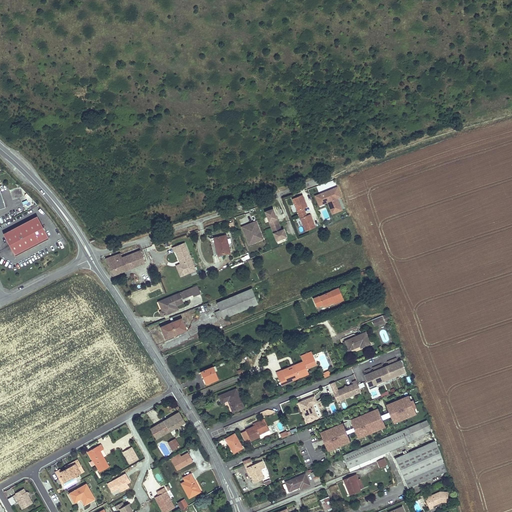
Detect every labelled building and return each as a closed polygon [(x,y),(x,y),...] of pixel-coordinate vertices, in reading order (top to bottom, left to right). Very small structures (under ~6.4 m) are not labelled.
[(331,214),(342,210),(338,198),(341,197),(337,186),(314,194),(318,206),(327,203),(331,214)] [(315,227),(311,213),(307,214),(305,207),(307,207),(303,194),(293,197),(303,231),(315,227)] [(264,211),(270,225),(277,222),(272,208),(264,211)] [(48,238),(37,216),(3,234),(15,256),(48,238)] [(242,228),(247,240),(252,238),(254,242),(262,238),(255,221),(251,222),(252,224),(242,228)] [(279,226),(271,229),(276,240),(286,236),(283,228),(281,229),(279,226)] [(226,235),(214,238),(217,256),(230,253),(226,235)] [(184,242),(172,247),(173,252),(175,251),(179,260),(180,260),(181,263),(180,263),(178,264),(180,269),(184,271),(194,267),(184,242)] [(120,253),(105,259),(112,276),(145,262),(140,250),(121,257),(120,253)] [(343,262),(326,269),(329,274),(346,267),(343,262)] [(195,270),(194,267),(184,271),(180,269),(178,264),(176,265),(180,276),(195,270)] [(143,276),(138,278),(142,288),(146,286),(143,276)] [(194,287),(179,293),(182,299),(196,293),(194,287)] [(252,288),(217,303),(219,310),(215,312),(217,317),(222,315),(223,318),(258,304),(252,288)] [(338,288),(313,299),(316,305),(321,302),(322,305),(329,302),(329,300),(333,299),(334,301),(334,303),(343,299),(338,288)] [(172,296),(176,305),(183,302),(182,299),(179,293),(172,296)] [(172,296),(159,301),(162,308),(163,308),(164,310),(160,311),(162,316),(178,310),(176,305),(172,296)] [(371,319),(374,325),(385,321),(382,314),(371,319)] [(182,319),(161,327),(165,339),(187,330),(182,319)] [(366,332),(348,339),(352,349),(360,345),(361,347),(370,343),(366,332)] [(278,373),(282,384),(294,379),(293,378),(297,376),(296,374),(298,373),(300,377),(306,375),(304,371),(308,369),(307,368),(306,364),(316,360),(312,352),(309,353),(309,354),(307,355),(307,354),(302,356),(304,361),(295,365),(296,369),(294,370),(294,368),(290,369),(289,367),(283,369),(283,371),(278,373)] [(392,356),(384,359),(386,365),(394,361),(392,356)] [(383,358),(368,364),(380,393),(395,387),(386,365),(384,359),(383,358)] [(213,367),(200,372),(202,376),(204,375),(207,383),(218,379),(213,367)] [(336,401),(361,392),(357,381),(337,388),(335,381),(329,383),(336,401)] [(236,389),(219,396),(222,402),(230,399),(232,404),(230,404),(233,411),(244,407),(236,389)] [(371,390),(373,398),(380,396),(378,389),(371,390)] [(391,415),(394,423),(417,414),(415,407),(417,407),(414,398),(411,399),(409,394),(386,403),(389,411),(382,414),(384,418),(391,415)] [(314,396),(299,402),(301,407),(302,406),(306,415),(304,416),(306,421),(317,417),(312,404),(316,402),(314,396)] [(179,412),(156,426),(162,436),(185,422),(179,412)] [(347,417),(341,419),(343,424),(340,425),(346,438),(355,434),(347,417)] [(426,419),(343,455),(348,468),(407,443),(426,434),(425,432),(431,430),(426,419)] [(254,426),(246,430),(251,441),(260,437),(259,435),(265,432),(264,431),(268,428),(265,422),(260,424),(259,422),(254,424),(254,426)] [(156,426),(144,432),(150,442),(162,436),(156,426)] [(234,434),(225,439),(233,452),(242,447),(234,434)] [(176,439),(168,443),(172,450),(180,446),(176,439)] [(404,454),(395,458),(404,480),(444,463),(436,440),(407,453),(406,450),(403,452),(404,454)] [(97,446),(88,452),(92,460),(93,459),(100,471),(108,466),(100,451),(97,446)] [(132,447),(123,452),(129,461),(137,457),(132,447)] [(170,458),(176,470),(193,461),(188,451),(181,455),(180,453),(170,458)] [(377,461),(380,468),(387,464),(384,458),(377,461)] [(60,470),(56,472),(59,478),(62,477),(65,482),(80,473),(79,471),(83,469),(77,460),(69,465),(71,469),(67,471),(66,469),(61,472),(60,470)] [(251,461),(244,464),(246,468),(247,467),(251,475),(254,483),(264,478),(260,469),(265,467),(262,461),(252,465),(251,461)] [(444,463),(404,480),(408,488),(447,471),(444,463)] [(321,479),(317,470),(314,472),(315,473),(312,475),(315,482),(321,479)] [(182,483),(181,484),(189,497),(197,494),(195,491),(199,489),(191,473),(183,477),(184,478),(180,480),(182,483)] [(305,474),(285,482),(288,491),(300,487),(301,489),(310,485),(305,474)] [(356,475),(344,479),(347,485),(346,485),(350,495),(361,490),(357,480),(358,480),(356,475)] [(67,488),(76,484),(75,480),(65,484),(67,488)] [(86,484),(69,494),(74,502),(80,499),(79,498),(81,497),(85,504),(95,499),(86,484)] [(16,494),(13,496),(17,502),(21,499),(25,507),(32,503),(28,495),(29,494),(29,493),(28,492),(27,492),(26,492),(24,489),(22,490),(21,488),(18,490),(19,491),(16,493),(16,494)] [(157,497),(162,506),(160,506),(163,511),(166,511),(175,508),(164,488),(157,491),(159,495),(157,497)] [(429,497),(428,497),(429,499),(426,501),(429,510),(433,508),(432,506),(432,505),(440,501),(442,501),(442,502),(448,502),(448,492),(440,492),(429,497)] [(8,499),(12,505),(16,502),(12,496),(8,499)] [(329,496),(320,500),(324,510),(333,506),(329,496)] [(178,503),(182,510),(183,509),(186,507),(188,506),(184,499),(178,503)] [(133,511),(129,504),(125,506),(122,502),(116,506),(118,510),(120,509),(121,511),(133,511)]
